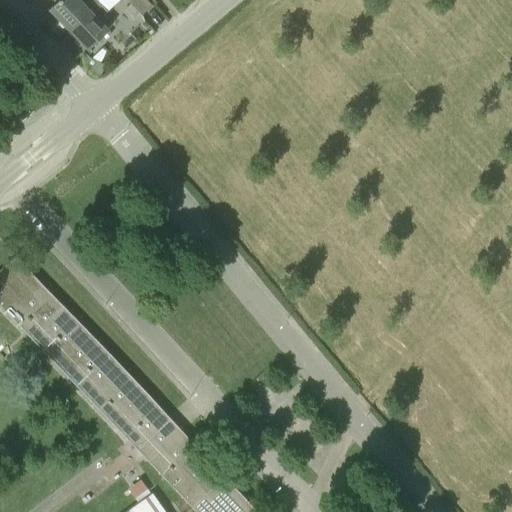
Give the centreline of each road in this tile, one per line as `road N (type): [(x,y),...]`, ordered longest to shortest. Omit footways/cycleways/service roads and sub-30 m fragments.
road 1 (residential): [(444,511),(98,106)]
road 2 (residential): [(324,511),(35,203)]
road 3 (tertiary): [(98,106),(227,0)]
road 4 (residential): [(98,106),(0,6)]
